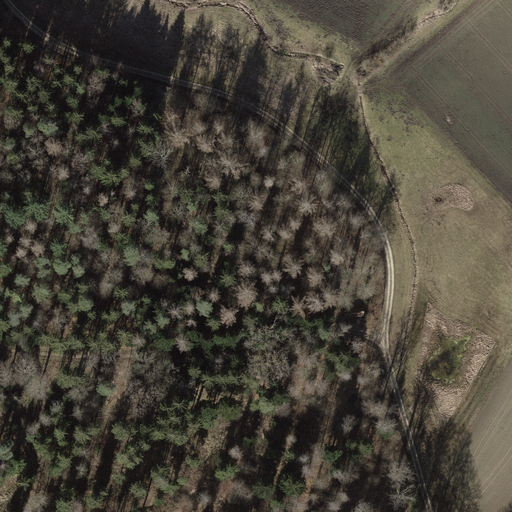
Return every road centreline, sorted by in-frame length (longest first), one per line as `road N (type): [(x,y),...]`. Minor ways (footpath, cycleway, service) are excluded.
road 1 (track): [(430,511),(387,357),(388,250),(360,197),(261,113),(64,47),(9,0)]
road 2 (track): [(385,329),(308,326),(207,350),(0,348)]
